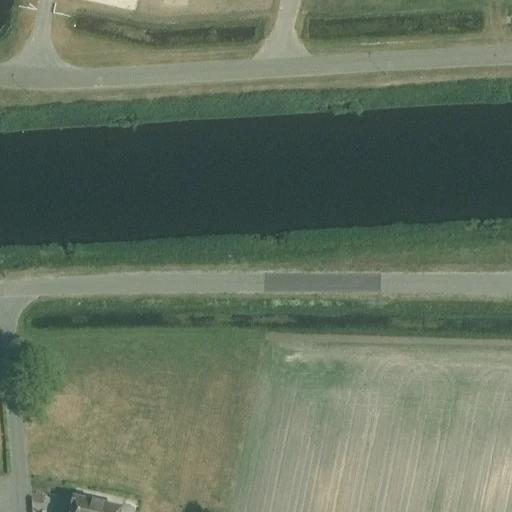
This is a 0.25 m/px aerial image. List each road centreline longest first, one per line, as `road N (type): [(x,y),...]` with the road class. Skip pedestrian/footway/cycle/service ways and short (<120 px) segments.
road 1 (unclassified): [(0,76),(511,53)]
road 2 (unclassified): [(0,287),(511,283)]
